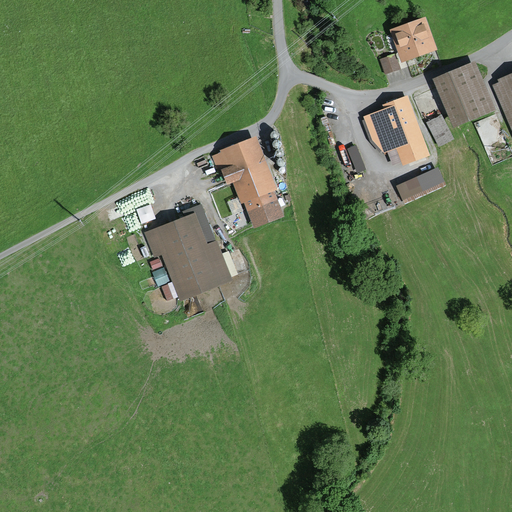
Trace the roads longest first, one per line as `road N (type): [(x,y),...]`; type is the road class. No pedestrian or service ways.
road 1 (residential): [(0,256),(257,129),(275,111),(284,72)]
road 2 (residential): [(511,34),(383,92),(347,92),(284,72)]
